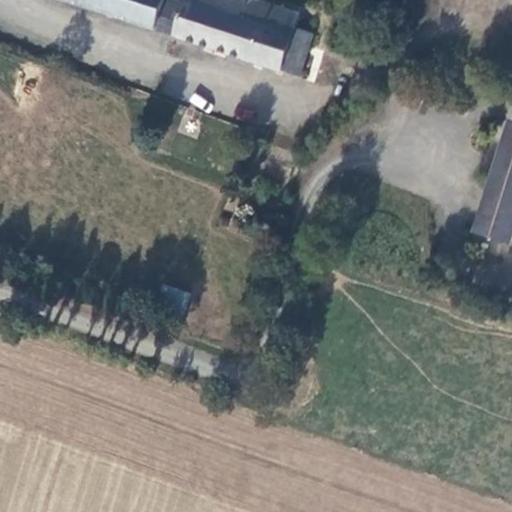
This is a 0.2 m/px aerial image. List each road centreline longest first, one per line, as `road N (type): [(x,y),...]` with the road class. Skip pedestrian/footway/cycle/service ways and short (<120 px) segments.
road 1 (unknown): [(0,295),(213,362),(255,336),(341,162),(386,146),(457,158)]
road 2 (unknown): [(14,0),(299,102)]
